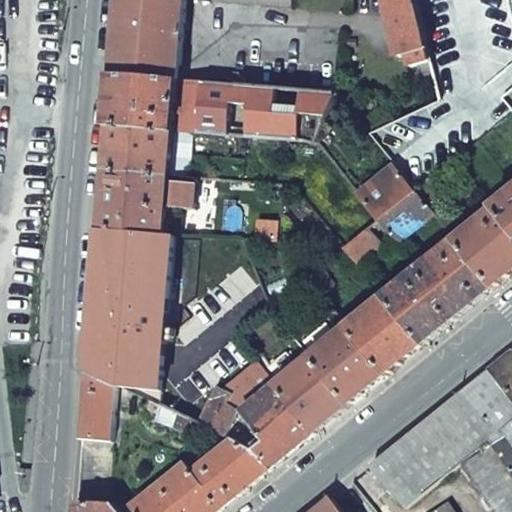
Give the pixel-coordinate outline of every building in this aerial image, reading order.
[(181,82),(186,0),(122,0),(115,76),(181,82)] [(254,5),(293,9),(293,0),(214,0),(214,2),(254,5)] [(419,0),(386,0),(399,57),(408,55),(410,66),(417,65),(433,61),(419,0)] [(419,0),(433,61),(438,81),(442,100),(429,106),(434,128),(448,124),(473,110),(447,0),(419,0)] [(511,12),(509,0),(481,0),(503,92),(511,89),(511,12)] [(433,61),(417,65),(422,86),(438,81),(433,61)] [(235,74),(234,86),(242,87),(244,75),(235,74)] [(181,82),(115,76),(112,119),(111,127),(175,131),(177,131),(181,82)] [(234,86),(181,82),(177,131),(319,142),(337,94),(242,87),(234,86)] [(511,115),(502,124),(511,135),(511,115)] [(397,122),(370,135),(396,166),(417,192),(427,184),(440,174),(397,122)] [(175,131),(111,127),(109,149),(107,171),(172,177),(175,131)] [(467,151),(457,161),(463,169),(482,191),(492,182),(467,151)] [(457,161),(449,167),(455,175),(463,169),(457,161)] [(378,181),(360,195),(382,221),(417,192),(396,166),(378,181)] [(102,229),(167,234),(169,207),(196,209),(198,178),(172,177),(107,171),(105,200),(102,229)] [(427,184),(417,192),(435,214),(457,240),(466,232),(427,184)] [(417,192),(382,221),(399,242),(435,214),(417,192)] [(511,195),(496,209),(511,227),(511,195)] [(466,232),(457,240),(498,289),(511,276),(511,227),(496,209),(466,232)] [(178,210),(169,210),(168,220),(177,221),(178,210)] [(282,225),(262,222),(260,242),(280,244),(282,225)] [(167,234),(102,229),(97,289),(90,371),(121,386),(161,406),(174,235),(167,234)] [(372,229),(347,250),(355,258),(367,274),(374,269),(369,261),(386,247),(372,229)] [(457,240),(387,298),(427,347),(462,318),(498,289),(457,240)] [(347,250),(337,258),(344,267),(355,258),(347,250)] [(310,280),(299,289),(310,303),(321,293),(310,280)] [(387,298),(350,329),(390,376),(420,353),(427,347),(387,298)] [(350,329),(312,359),(352,407),(383,381),(390,376),(350,329)] [(511,353),(503,361),(373,467),(408,510),(463,465),(486,446),(489,450),(511,477),(511,353)] [(289,360),(283,354),(264,369),(278,387),(317,435),(345,413),(352,407),(312,359),(304,365),(295,356),(289,360)] [(259,363),(224,389),(235,394),(228,405),(243,413),(245,414),(278,387),(264,369),(259,363)] [(117,442),(121,386),(90,371),(88,406),(85,441),(117,442)] [(217,386),(199,425),(227,439),(243,413),(228,405),(235,394),(224,389),(217,386)] [(278,387),(245,414),(268,443),(255,452),(265,458),(276,469),(282,464),(317,435),(278,387)] [(117,442),(85,441),(80,502),(112,504),(117,442)] [(188,463),(133,507),(137,511),(222,511),(267,477),(276,469),(265,458),(255,452),(235,443),(196,473),(188,463)] [(494,511),(511,511),(511,477),(489,450),(463,465),(494,511)] [(317,511),(344,511),(333,499),(317,511)] [(457,511),(450,501),(434,511),(457,511)] [(112,504),(80,502),(78,511),(124,511),(118,504),(112,504)]
